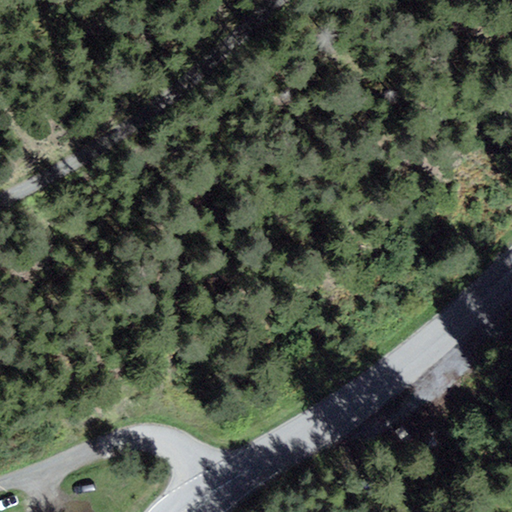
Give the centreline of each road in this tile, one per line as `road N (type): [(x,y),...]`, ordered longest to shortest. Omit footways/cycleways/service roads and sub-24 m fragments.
road 1 (residential): [(511,264),(376,387),(214,475),(186,511)]
road 2 (track): [(0,201),(110,135),(243,37),(275,0)]
road 3 (track): [(214,475),(194,447),(166,434),(116,440),(0,480)]
